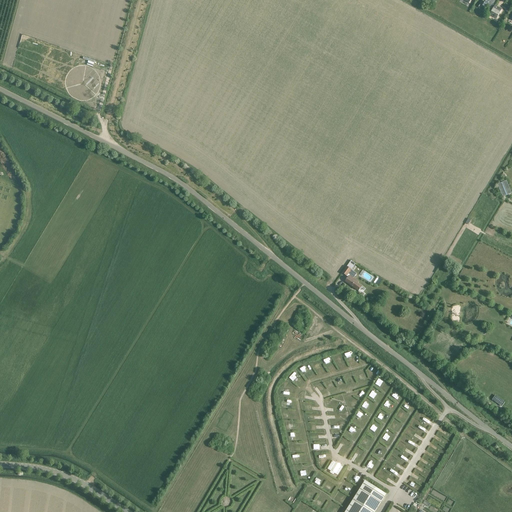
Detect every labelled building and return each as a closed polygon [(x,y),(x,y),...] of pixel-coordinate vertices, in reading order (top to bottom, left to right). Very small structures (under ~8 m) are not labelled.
[(482,0),(479,5),(487,9),(488,6),(491,8),(493,5),(492,4),(494,0),(493,0),(482,0)] [(491,12),(489,15),(496,19),(498,16),(502,10),(493,5),(491,8),(493,9),(491,12)] [(506,181),(497,184),(503,197),(511,193),(506,181)] [(356,274),(351,270),(355,264),(351,260),(346,267),(342,273),(348,277),(345,282),(358,291),(361,286),(355,282),(356,280),(353,278),(356,274)] [(492,400),(498,404),(501,400),(495,395),(492,400)] [(332,461),(327,469),(331,471),(330,473),(333,475),(334,473),(338,475),(343,467),(336,463),(332,461)] [(374,511),(386,494),(365,481),(345,511),(374,511)]
